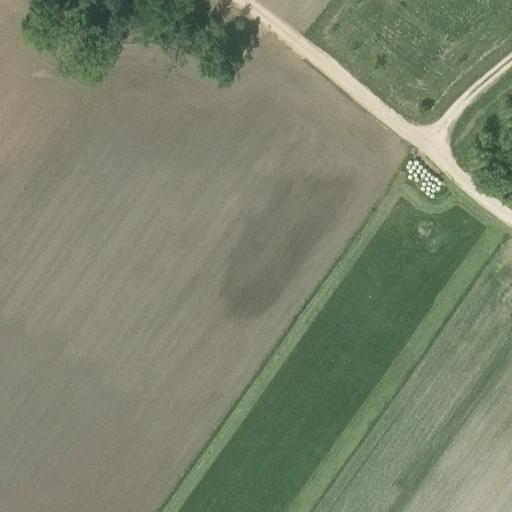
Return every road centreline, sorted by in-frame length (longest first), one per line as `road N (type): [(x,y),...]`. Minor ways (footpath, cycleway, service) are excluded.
road 1 (track): [(226,0),(426,149)]
road 2 (track): [(426,149),(452,111),(511,57)]
